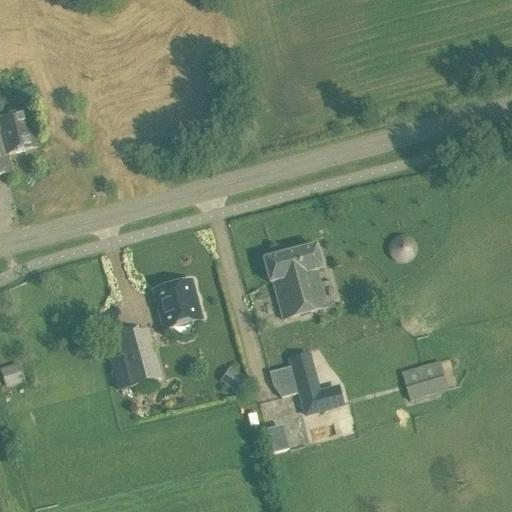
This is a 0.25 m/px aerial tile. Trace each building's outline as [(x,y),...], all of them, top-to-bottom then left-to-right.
[(29,112),(0,119),(0,175),(11,173),(7,156),(38,148),(29,112)] [(327,310),(316,272),(322,270),(316,247),(264,262),(270,284),(273,284),(283,321),(327,310)] [(164,332),(202,322),(191,281),(153,292),(164,332)] [(139,335),(138,329),(124,333),(125,338),(115,341),(128,390),(163,381),(150,332),(139,335)] [(320,391),(309,355),(289,361),(305,418),(343,408),(337,386),(320,391)] [(409,404),(448,393),(440,363),(401,374),(409,404)] [(6,390),(24,384),(18,364),(0,370),(6,390)] [(235,393),(245,378),(230,368),(220,383),(235,393)]
